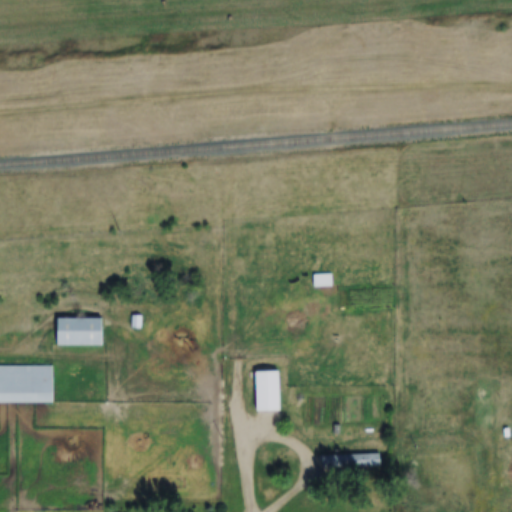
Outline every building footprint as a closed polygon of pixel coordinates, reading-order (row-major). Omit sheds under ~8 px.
[(312,274),(330,273),(331,287),(313,287),(312,274)] [(132,317),(140,317),(140,329),(132,329),(132,317)] [(53,320),(98,320),(98,348),(53,348),(53,320)] [(0,367),(51,367),(51,404),(0,404),(0,367)] [(255,373),(279,373),(279,412),(255,412),(255,373)] [(501,421),(511,421),(511,423),(511,463),(511,465),(501,465),(501,421)] [(332,426),(340,426),(340,435),(332,435),(332,426)] [(405,451),(414,450),(413,444),(422,444),(423,450),(454,449),(455,460),(406,461),(405,451)] [(318,457),(376,455),(377,467),(319,469),(318,457)]
